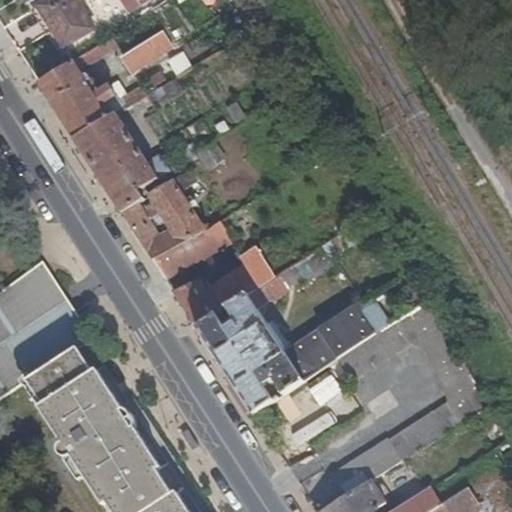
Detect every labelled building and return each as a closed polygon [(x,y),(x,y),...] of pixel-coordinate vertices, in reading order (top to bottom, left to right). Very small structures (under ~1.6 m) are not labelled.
[(48,0),(39,6),(64,47),(94,29),(78,2),(80,0),(48,0)] [(165,35),(126,59),(135,73),(174,49),(165,35)] [(55,107),(77,142),(118,116),(132,108),(148,98),(151,96),(146,88),(123,103),(113,87),(98,96),(81,70),(119,46),(114,37),(39,84),(55,107)] [(177,76),(193,68),(185,52),(168,60),(177,76)] [(164,70),(148,81),(162,101),(178,90),(164,70)] [(137,115),(152,105),(148,98),(132,108),(137,115)] [(511,114),(509,112),(484,128),(486,131),(511,114)] [(486,131),(491,140),(511,126),(511,115),(511,114),(486,131)] [(140,190),(170,172),(160,156),(148,163),(118,116),(77,142),(97,174),(123,214),(139,203),(145,199),(140,190)] [(226,162),(214,143),(199,153),(211,171),(226,162)] [(138,236),(154,261),(206,229),(174,178),(149,194),(153,199),(142,207),(139,203),(123,214),(138,236)] [(319,276),(337,264),(335,260),(352,248),(350,245),(375,228),(369,218),(327,247),(325,244),(281,274),(291,288),(316,272),(319,276)] [(232,240),(226,230),(220,220),(206,229),(154,261),(160,270),(166,280),(232,240)] [(236,237),(230,228),(226,230),(232,240),(236,237)] [(198,329),(277,276),(258,247),(242,258),(246,264),(209,288),(202,277),(175,293),(186,311),(198,329)] [(0,293),(0,397),(22,383),(31,395),(64,445),(61,447),(61,451),(61,455),(64,458),(67,459),(71,459),(73,458),(108,511),(189,511),(178,494),(174,496),(159,473),(162,471),(131,424),(128,426),(116,408),(119,406),(94,368),(90,370),(84,361),(75,348),(91,338),(43,264),(42,263),(0,293)] [(288,354),(259,310),(291,288),(281,274),(277,276),(198,329),(223,368),(255,416),(367,340),(377,333),(359,307),(288,354)] [(414,455),(469,419),(489,406),(481,394),(462,363),(445,331),(429,298),(381,331),(377,333),(367,340),(381,362),(411,343),(423,346),(447,391),(446,402),(399,432),(414,455)] [(386,324),(400,314),(393,303),(379,313),(386,324)] [(122,406),(119,406),(116,408),(128,426),(131,424),(132,419),(132,415),(130,411),(126,408),(122,406)] [(511,462),(511,441),(489,406),(469,419),(472,423),(485,444),(502,469),(511,462)] [(429,480),(485,444),(472,423),(416,459),(429,480)] [(388,440),(330,477),(344,501),(375,481),(402,462),(388,440)] [(419,511),(413,503),(399,511),(377,511),(389,505),(375,481),(344,501),(326,511),(419,511)]
